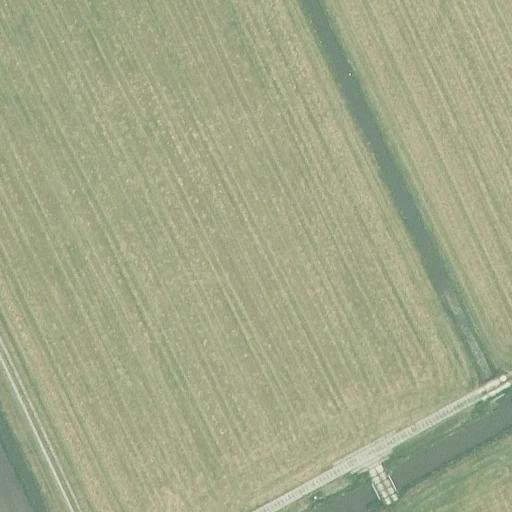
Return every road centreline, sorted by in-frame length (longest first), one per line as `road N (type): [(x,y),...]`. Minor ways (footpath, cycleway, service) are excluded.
road 1 (track): [(265,511),(511,381)]
road 2 (track): [(79,511),(0,343)]
